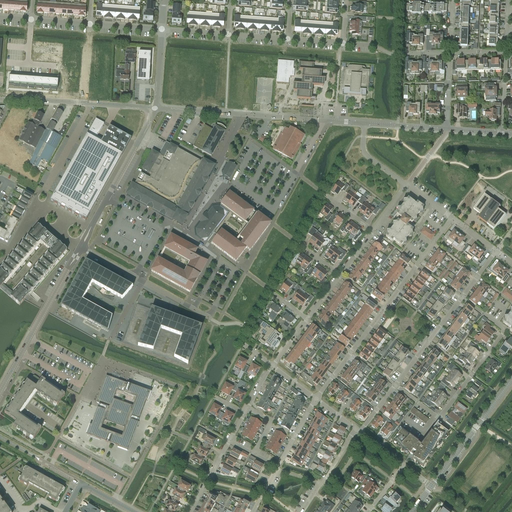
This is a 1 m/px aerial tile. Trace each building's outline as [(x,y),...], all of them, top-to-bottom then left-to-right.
[(351,6),(351,12),(355,12),(355,13),(362,14),(363,6),(366,7),(366,3),(358,2),(358,6),(356,5),(355,7),(351,6)] [(144,15),(144,21),(148,21),(148,22),(152,23),(152,22),(153,15),(152,15),(153,11),(154,4),(147,3),(147,11),(148,11),(147,15),(144,15)] [(417,14),(417,3),(413,3),(413,4),(410,4),(407,4),(407,12),(410,12),(413,13),(413,14),(417,14)] [(417,3),(417,14),(421,14),(421,13),(424,13),(424,12),(427,12),(427,5),(422,4),(417,3)] [(427,5),(427,12),(433,12),(433,13),(437,14),(437,3),(433,3),(430,3),(430,5),(427,5)] [(442,3),(437,3),(437,14),(441,14),(441,12),(444,13),(444,12),(447,12),(447,5),(444,5),(444,4),(442,4),(442,3)] [(173,17),(172,24),(173,24),(172,25),(176,25),(176,24),(181,24),(181,18),(178,18),(178,13),(179,14),(180,6),(173,6),(173,13),(173,17)] [(350,24),(350,28),(361,29),(361,22),(366,23),(366,21),(373,22),(373,18),(354,17),(354,22),(353,22),(353,25),(350,24)] [(417,36),(416,46),(421,46),(421,44),(423,45),(423,36),(427,36),(427,30),(424,29),(423,35),(419,35),(419,36),(417,36)] [(427,30),(427,36),(430,36),(430,42),(432,43),(432,44),(436,44),(437,35),(435,35),(435,34),(430,33),(430,30),(427,30)] [(437,35),(436,44),(441,45),(441,43),(443,43),(443,37),(447,37),(447,30),(444,30),(443,34),(439,34),(439,35),(437,35)] [(416,46),(417,36),(415,36),(415,35),(410,35),(410,31),(407,31),(406,41),(410,41),(410,44),(412,44),(411,46),(416,46)] [(125,65),(129,65),(129,62),(135,63),(136,53),(135,53),(136,49),(130,49),(130,50),(127,50),(126,52),(125,62),(125,65)] [(137,79),(137,81),(142,81),(145,82),(145,79),(149,79),(151,53),(150,53),(150,54),(139,53),(139,52),(138,52),(137,79)] [(278,61),(276,83),(289,84),(289,77),(294,77),(294,69),(293,69),(294,62),(278,61)] [(429,63),(425,63),(425,70),(428,70),(430,70),(430,72),(435,72),(435,62),(433,62),(434,61),(429,61),(429,63)] [(461,71),(461,61),(458,61),(458,62),(455,62),(453,62),(452,75),(456,75),(456,71),(461,71)] [(293,84),(295,84),(294,91),(298,92),(298,98),(297,98),(297,99),(316,100),(310,99),(310,92),(312,92),(310,92),(311,85),(323,86),(323,79),(325,79),(319,78),(320,71),(322,72),(322,71),(312,71),(312,64),(314,64),(314,63),(298,62),(298,63),(300,63),(300,70),(299,70),(304,70),(303,77),(301,77),(303,78),(303,84),(293,84)] [(415,74),(415,63),(413,63),(414,62),(409,62),(406,62),(405,71),(410,71),(410,74),(415,74)] [(418,63),(415,63),(415,74),(420,75),(420,71),(422,71),(422,69),(425,70),(425,63),(422,63),(422,62),(418,62),(418,63)] [(435,62),(435,72),(440,72),(440,71),(445,71),(446,62),(442,62),(438,62),(438,63),(435,62)] [(129,81),(129,65),(125,65),(125,71),(116,71),(115,77),(120,78),(120,80),(129,81)] [(343,68),(342,89),(344,89),(343,95),(365,97),(366,91),(368,91),(370,70),(365,70),(366,69),(364,67),(362,67),(352,66),(351,66),(349,66),(348,67),(348,69),(343,68)] [(10,75),(9,85),(57,89),(58,79),(10,75)] [(456,93),(468,93),(467,84),(457,85),(457,88),(456,88),(456,93)] [(486,93),(497,93),(497,87),(496,87),(496,84),(483,84),(483,88),(486,88),(486,93)] [(468,102),(468,93),(456,93),(456,99),(457,99),(457,102),(468,102)] [(497,93),(486,93),(486,102),(489,102),(495,101),(496,101),(496,98),(497,98),(497,93)] [(468,112),(468,105),(456,106),(456,112),(460,112),(460,118),(467,118),(467,112),(468,112)] [(486,111),(486,117),(488,117),(489,119),(489,120),(491,120),(492,121),(494,121),(495,120),(497,120),(497,115),(500,115),(500,108),(496,108),(496,110),(490,110),(490,111),(486,111)] [(61,112),(61,111),(60,110),(59,110),(57,109),(49,125),(40,141),(36,149),(33,154),(34,155),(29,163),(36,167),(40,159),(43,159),(49,162),(56,149),(62,137),(57,134),(52,132),(54,128),(56,125),(53,123),(55,121),(58,122),(63,113),(61,112)] [(36,149),(40,141),(45,131),(38,128),(44,115),(38,112),(34,111),(31,117),(35,119),(32,125),(28,123),(20,141),(36,149)] [(104,124),(96,119),(54,194),(61,198),(69,202),(76,206),(83,210),(90,213),(131,139),(110,127),(103,140),(97,136),(104,124)] [(218,124),(217,124),(218,124),(216,127),(215,127),(213,130),(212,130),(213,130),(205,125),(200,133),(201,133),(200,135),(199,135),(193,146),(211,156),(218,145),(217,145),(218,143),(219,143),(225,132),(224,131),(226,129),(226,128),(225,128),(224,127),(223,126),(222,125),(221,125),(220,124),(218,124)] [(275,147),(274,150),(291,159),(292,157),(294,154),(297,147),(298,148),(299,145),(299,144),(304,136),(292,129),(291,132),(285,129),(282,135),(281,135),(280,138),(277,144),(276,144),(275,147)] [(152,174),(150,178),(141,173),(134,185),(132,184),(130,188),(130,187),(126,193),(131,196),(131,197),(131,198),(132,197),(137,200),(137,201),(138,201),(143,204),(144,205),(144,204),(150,207),(150,208),(156,211),(157,212),(157,211),(162,214),(162,215),(163,215),(169,218),(168,218),(169,219),(169,218),(173,220),(172,221),(182,226),(187,216),(186,216),(188,213),(189,212),(192,207),(192,206),(195,200),(196,200),(196,199),(199,194),(199,193),(202,188),(203,187),(202,187),(206,181),(206,182),(206,181),(209,175),(210,174),(209,174),(212,169),(213,169),(215,166),(203,159),(202,162),(170,145),(163,157),(152,151),(142,169),(152,174)] [(229,163),(224,172),(225,176),(230,179),(235,169),(236,167),(234,165),(235,164),(234,164),(233,165),(229,163)] [(338,183),(331,192),(334,194),(335,193),(338,195),(342,190),(344,192),(349,186),(346,184),(344,187),(338,183)] [(344,200),(343,201),(346,203),(347,202),(349,203),(355,195),(354,195),(356,193),(352,189),(351,188),(349,187),(345,193),(348,194),(344,199),(344,200)] [(34,195),(26,191),(23,197),(31,201),(34,195)] [(355,195),(349,203),(354,207),(357,202),(360,204),(364,198),(362,196),(357,192),(355,195)] [(231,210),(209,238),(210,239),(216,231),(220,234),(212,244),(236,262),(246,248),(250,251),(270,224),(230,193),(222,204),(231,210)] [(61,198),(54,194),(50,201),(57,205),(61,198)] [(485,195),(474,210),(480,214),(478,216),(480,218),(494,230),(506,215),(498,209),(500,206),(485,195)] [(31,201),(23,197),(20,202),(28,206),(31,201)] [(69,202),(61,198),(57,205),(65,209),(69,202)] [(363,206),(359,211),(364,214),(370,207),(365,203),(367,200),(364,198),(360,204),(363,206)] [(397,221),(386,237),(392,242),(393,240),(401,246),(413,230),(411,229),(414,225),(412,223),(423,208),(417,203),(416,205),(408,199),(393,218),(397,221)] [(28,206),(20,202),(17,207),(25,211),(28,206)] [(76,206),(69,202),(65,209),(72,213),(76,206)] [(327,204),(320,214),(323,216),(324,214),(327,216),(325,219),(328,221),(332,215),(329,213),(333,209),(327,204)] [(83,210),(76,206),(72,213),(79,217),(83,210)] [(212,207),(196,229),(197,235),(202,239),(205,241),(227,213),(220,208),(220,207),(219,206),(212,207)] [(25,211),(17,207),(14,212),(22,217),(25,211)] [(370,207),(364,214),(366,216),(365,217),(368,220),(369,218),(373,213),(375,215),(380,209),(377,207),(374,210),(370,207)] [(90,213),(83,210),(79,217),(86,221),(90,213)] [(22,217),(14,212),(11,218),(19,222),(22,217)] [(334,217),(329,222),(332,224),(334,222),(336,224),(335,225),(339,228),(345,218),(340,214),(339,215),(336,219),(334,217)] [(0,238),(7,243),(19,222),(11,218),(6,227),(4,231),(0,228),(0,238)] [(344,225),(340,231),(343,233),(344,231),(347,234),(348,232),(349,233),(355,226),(350,222),(347,227),(344,225)] [(0,288),(20,305),(29,295),(28,295),(32,291),(67,250),(57,242),(58,241),(56,239),(55,240),(50,236),(51,235),(49,233),(48,234),(38,225),(29,236),(27,234),(0,266),(0,288)] [(355,226),(349,233),(354,237),(352,240),(355,242),(358,238),(360,236),(363,233),(360,230),(355,226)] [(425,227),(421,232),(431,240),(434,235),(425,227)] [(314,246),(320,238),(315,235),(318,232),(313,228),(308,234),(313,237),(309,242),(314,246)] [(454,242),(459,235),(454,231),(452,234),(449,231),(448,233),(444,238),(452,244),(454,242)] [(464,238),(459,235),(454,242),(459,246),(457,247),(460,250),(465,244),(462,242),(464,238)] [(190,293),(206,262),(194,255),(197,250),(171,236),(151,272),(190,293)] [(325,247),(330,241),(327,239),(325,242),(320,238),(314,246),(316,247),(314,250),(317,252),(323,245),(325,247)] [(375,242),(372,246),(379,252),(382,248),(385,250),(387,247),(381,243),(379,246),(375,242)] [(474,257),(479,250),(474,246),(472,249),(469,246),(468,247),(467,245),(462,251),(464,252),(464,253),(472,259),(474,257)] [(372,246),(369,250),(376,256),(379,252),(372,246)] [(332,247),(324,257),(327,260),(329,257),(331,258),(337,251),(332,247)] [(376,256),(369,250),(366,254),(373,260),(376,256)] [(435,254),(443,261),(443,260),(444,261),(447,256),(438,250),(435,254)] [(484,254),(479,250),(474,257),(479,261),(477,262),(480,265),(485,259),(482,257),(484,254)] [(337,251),(331,258),(333,260),(331,262),(334,265),(337,260),(341,260),(347,253),(344,251),(341,254),(337,251)] [(301,266),(306,258),(302,254),(298,259),(295,257),(291,263),(294,265),(296,262),(301,266)] [(373,260),(366,254),(363,258),(370,264),(373,260)] [(443,261),(435,254),(432,258),(439,264),(440,265),(443,261)] [(399,259),(407,266),(411,261),(402,255),(399,259)] [(306,258),(301,266),(302,267),(301,268),(304,271),(304,272),(306,274),(311,268),(308,266),(311,262),(306,258)] [(363,258),(360,262),(367,268),(370,264),(363,258)] [(439,264),(432,258),(428,263),(435,268),(439,264)] [(399,259),(395,264),(404,270),(407,266),(399,259)] [(86,261),(61,306),(108,332),(112,317),(82,300),(92,282),(122,299),(133,287),(86,261)] [(360,262),(357,266),(364,272),(367,268),(360,262)] [(435,268),(428,263),(425,267),(432,272),(434,274),(437,269),(435,268)] [(395,264),(392,269),(400,275),(404,270),(395,264)] [(496,277),(503,268),(498,264),(496,267),(493,265),(492,266),(488,271),(496,277)] [(317,266),(312,274),(316,278),(322,270),(317,266)] [(357,266),(354,270),(361,276),(364,272),(357,266)] [(462,267),(458,272),(467,278),(470,274),(463,269),(462,267)] [(508,272),(503,268),(496,277),(504,283),(506,284),(511,278),(509,277),(506,275),(508,272)] [(400,275),(392,269),(389,273),(397,279),(400,275)] [(322,270),(316,278),(318,279),(317,280),(320,282),(319,284),(322,286),(326,280),(324,278),(327,274),(322,270)] [(354,270),(351,274),(358,279),(361,276),(354,270)] [(420,275),(420,276),(427,281),(431,276),(423,271),(422,273),(421,272),(420,274),(420,275)] [(467,278),(458,272),(455,276),(464,283),(467,278)] [(397,279),(389,273),(385,277),(394,284),(397,279)] [(358,279),(351,274),(348,278),(355,284),(358,279)] [(427,281),(420,276),(419,277),(418,277),(417,279),(416,280),(424,286),(427,281)] [(464,283),(455,276),(451,280),(452,280),(460,287),(464,283)] [(385,277),(382,282),(390,288),(394,284),(385,277)] [(414,284),(413,285),(420,290),(424,286),(416,280),(415,282),(414,281),(413,284),(414,284)] [(460,287),(452,280),(448,285),(457,291),(460,287)] [(286,281),(279,290),(282,293),(283,291),(286,294),(290,289),(292,291),(297,285),(294,283),(292,286),(286,281)] [(345,282),(342,286),(349,292),(352,287),(345,282)] [(390,288),(382,282),(379,286),(387,293),(390,288)] [(486,292),(486,293),(487,294),(491,289),(489,288),(482,283),(479,287),(486,292)] [(410,289),(417,295),(420,290),(413,285),(412,287),(411,286),(410,288),(410,289)] [(298,302),(304,295),(299,291),(301,288),(299,286),(294,292),(297,294),(293,299),(298,302)] [(349,292),(342,286),(339,290),(346,295),(349,292)] [(387,293),(379,286),(375,291),(383,297),(387,293)] [(486,292),(479,287),(476,292),(483,297),(486,293),(486,292)] [(417,295),(410,289),(408,291),(407,291),(406,293),(407,293),(406,294),(413,299),(417,295)] [(443,293),(450,299),(452,296),(453,297),(454,295),(447,289),(443,293)] [(511,293),(506,289),(502,294),(511,301),(511,293)] [(346,295),(339,290),(336,294),(343,299),(346,295)] [(383,297),(375,291),(372,295),(371,297),(375,299),(376,298),(377,299),(376,301),(379,303),(380,302),(383,297)] [(483,297),(476,292),(472,296),(479,301),(483,297)] [(450,299),(443,293),(440,298),(448,303),(449,301),(450,299)] [(343,299),(336,294),(333,298),(340,303),(343,299)] [(413,299),(406,294),(405,296),(404,295),(403,297),(403,298),(403,299),(410,304),(413,299)] [(309,298),(304,295),(298,302),(303,306),(307,301),(309,303),(313,297),(311,295),(309,298)] [(479,301),(472,296),(469,300),(476,305),(479,301)] [(333,298),(330,302),(337,307),(340,303),(333,298)] [(448,303),(440,298),(437,302),(444,307),(445,305),(446,306),(448,303)] [(365,305),(373,311),(377,307),(368,300),(365,305)] [(272,302),(267,308),(272,312),(268,317),(273,321),(281,310),(272,302)] [(337,307),(330,302),(327,306),(334,311),(337,307)] [(437,302),(433,306),(441,312),(443,310),(442,309),(444,307),(437,302)] [(463,309),(470,315),(474,310),(466,304),(464,307),(465,307),(463,309)] [(373,311),(365,305),(361,309),(370,316),(373,311)] [(327,306),(324,310),(331,315),(334,311),(327,306)] [(433,306),(430,310),(437,316),(439,314),(440,314),(441,312),(433,306)] [(152,308),(138,346),(153,349),(161,328),(182,336),(174,357),(188,364),(202,326),(152,308)] [(370,316),(361,309),(358,314),(366,320),(370,316)] [(461,311),(459,313),(467,319),(470,315),(463,309),(462,311),(461,311)] [(324,310),(321,314),(328,319),(331,315),(324,310)] [(437,316),(430,310),(426,316),(430,319),(431,318),(435,321),(436,318),(437,316)] [(511,310),(503,323),(511,329),(510,330),(511,331),(511,310)] [(294,319),(285,312),(280,318),(285,322),(281,327),(286,331),(294,319)] [(458,316),(457,318),(464,323),(466,325),(469,320),(467,319),(459,313),(458,315),(458,316)] [(328,319),(321,314),(318,318),(323,321),(321,324),(326,328),(329,325),(326,323),(328,319)] [(366,320),(358,314),(355,318),(363,325),(366,320)] [(355,318),(351,323),(360,329),(363,325),(355,318)] [(464,323),(457,318),(455,320),(455,319),(453,322),(461,328),(464,323)] [(266,343),(275,331),(263,322),(261,325),(259,327),(262,329),(259,333),(261,335),(259,337),(261,338),(259,341),(264,345),(266,343)] [(461,328),(453,322),(451,324),(452,325),(450,327),(458,332),(461,328)] [(351,323),(348,327),(356,333),(360,329),(351,323)] [(482,333),(490,339),(491,338),(493,338),(493,335),(494,334),(489,330),(491,327),(486,323),(483,327),(483,330),(484,330),(482,333)] [(312,325),(309,330),(318,336),(321,332),(312,325)] [(348,327),(345,332),(353,338),(356,333),(348,327)] [(448,328),(447,331),(454,336),(458,332),(450,327),(449,329),(448,328)] [(376,334),(383,339),(387,334),(380,329),(379,330),(379,329),(377,331),(378,332),(376,334)] [(309,330),(306,334),(314,340),(318,336),(309,330)] [(280,335),(275,331),(266,343),(274,349),(279,343),(276,340),(280,335)] [(454,336),(447,331),(445,333),(446,333),(444,335),(453,342),(456,338),(454,336)] [(345,332),(341,336),(349,343),(353,338),(345,332)] [(490,339),(482,333),(480,335),(480,334),(477,335),(474,339),(479,342),(481,340),(486,344),(488,342),(490,342),(490,339)] [(314,340),(306,334),(303,338),(311,345),(314,340)] [(383,339),(376,334),(375,334),(373,336),(374,336),(373,338),(380,344),(383,339)] [(453,342),(444,335),(443,337),(442,337),(440,339),(450,346),(453,342)] [(349,343),(341,336),(338,341),(346,347),(349,343)] [(303,338),(299,343),(308,349),(311,345),(303,338)] [(380,344),(373,338),(372,339),(370,340),(371,341),(369,343),(377,348),(380,344)] [(505,342),(499,350),(505,355),(509,350),(509,351),(511,349),(511,348),(511,339),(510,338),(506,343),(505,342)] [(450,346),(440,339),(438,341),(439,342),(436,346),(440,349),(445,352),(450,346)] [(299,343),(296,347),(305,353),(308,349),(299,343)] [(336,343),(333,347),(341,354),(344,349),(336,343)] [(377,348),(369,343),(369,344),(368,343),(367,345),(367,346),(366,347),(373,353),(377,348)] [(469,349),(466,353),(475,359),(479,353),(474,350),(476,347),(471,343),(467,348),(469,349)] [(296,347),(293,351),(301,358),(305,353),(296,347)] [(341,354),(333,347),(329,352),(338,358),(341,354)] [(364,350),(363,352),(370,357),(373,353),(366,347),(365,348),(363,349),(364,350)] [(402,348),(399,352),(406,358),(407,355),(408,356),(410,353),(402,348)] [(429,354),(437,360),(440,355),(442,353),(435,348),(432,352),(431,351),(429,354)] [(293,351),(290,356),(298,362),(301,358),(293,351)] [(329,352),(326,356),(335,362),(338,358),(329,352)] [(370,357),(363,352),(362,353),(361,352),(360,354),(360,355),(359,357),(366,362),(370,357)] [(399,352),(396,357),(403,362),(405,360),(404,359),(406,358),(399,352)] [(475,359),(466,353),(464,356),(462,354),(457,361),(462,365),(463,363),(465,365),(467,362),(471,365),(475,359)] [(428,356),(427,359),(434,364),(437,360),(429,354),(428,356)] [(298,362),(290,356),(286,360),(295,366),(298,362)] [(326,356),(323,360),(331,367),(335,362),(326,356)] [(396,357),(392,361),(399,366),(401,364),(402,365),(403,362),(396,357)] [(244,373),(248,367),(245,365),(246,362),(240,358),(235,366),(234,368),(238,370),(239,368),(242,370),(241,371),(244,373)] [(491,360),(485,369),(491,374),(497,366),(499,368),(502,364),(494,358),(492,361),(491,360)] [(355,361),(351,365),(359,371),(362,367),(364,368),(366,365),(357,359),(355,361)] [(424,360),(423,362),(430,368),(434,364),(427,359),(425,360),(424,360)] [(295,366),(286,360),(285,362),(283,365),(285,366),(298,376),(302,371),(295,366)] [(331,367),(323,360),(320,365),(328,371),(331,367)] [(392,361),(389,365),(397,371),(399,369),(398,368),(399,366),(392,361)] [(422,365),(420,367),(427,373),(427,372),(429,374),(432,370),(430,368),(423,362),(421,364),(422,365)] [(449,375),(458,382),(462,376),(457,372),(459,370),(451,364),(447,369),(452,372),(449,375)] [(250,368),(248,367),(244,373),(247,375),(248,373),(255,377),(259,369),(252,365),(250,368)] [(320,365),(316,369),(325,375),(328,371),(320,365)] [(351,365),(348,370),(356,375),(359,371),(351,365)] [(389,365),(386,370),(393,375),(395,373),(397,371),(389,365)] [(427,373),(420,367),(419,369),(418,369),(416,371),(424,377),(427,373)] [(325,375),(316,369),(313,373),(322,380),(325,375)] [(348,370),(345,374),(352,380),(356,375),(348,370)] [(393,375),(386,370),(383,374),(390,380),(392,377),(393,375)] [(415,374),(413,376),(421,381),(424,377),(416,371),(414,373),(415,374)] [(310,377),(306,375),(303,372),(300,377),(303,380),(305,377),(308,380),(307,382),(313,387),(315,384),(317,386),(318,384),(310,377)] [(310,377),(318,384),(322,380),(313,373),(310,377)] [(343,379),(341,382),(346,386),(348,383),(349,384),(352,380),(345,374),(341,378),(343,379)] [(274,375),(270,383),(279,387),(283,381),(274,375)] [(385,384),(387,381),(379,375),(373,382),(376,384),(383,389),(387,385),(385,384)] [(458,382),(449,375),(447,379),(445,377),(441,382),(446,386),(448,384),(454,387),(458,382)] [(16,399),(13,404),(12,403),(9,407),(10,407),(8,411),(7,410),(5,413),(16,421),(13,426),(17,429),(18,428),(20,430),(20,431),(23,433),(24,432),(27,434),(26,435),(30,438),(31,437),(34,439),(41,428),(38,426),(38,427),(38,426),(41,428),(40,430),(18,415),(25,405),(26,404),(26,405),(38,388),(39,389),(37,392),(41,395),(41,394),(44,396),(43,397),(47,399),(48,398),(50,400),(50,401),(53,404),(54,403),(57,405),(65,394),(62,392),(62,393),(65,394),(63,396),(44,383),(46,381),(42,378),(41,380),(35,376),(34,376),(33,376),(33,377),(29,382),(27,381),(25,384),(26,385),(24,388),(23,387),(20,391),(21,391),(19,394),(18,393),(16,397),(17,398),(16,399)] [(107,376),(97,403),(99,404),(98,407),(97,407),(94,417),(87,436),(99,440),(100,439),(129,450),(139,422),(138,422),(150,391),(131,384),(131,385),(109,377),(107,376)] [(421,381),(413,376),(412,378),(411,377),(409,379),(417,385),(421,381)] [(409,382),(407,384),(414,390),(417,385),(409,379),(408,382),(409,382)] [(334,383),(327,392),(329,393),(328,394),(331,396),(331,395),(333,396),(338,389),(341,391),(344,386),(339,382),(337,385),(334,383)] [(234,391),(237,385),(234,383),(232,387),(226,384),(221,392),(228,396),(230,392),(231,390),(234,391)] [(270,383),(267,387),(276,392),(279,387),(270,383)] [(383,389),(376,384),(372,388),(380,394),(383,389)] [(414,390),(407,384),(405,386),(403,388),(411,394),(414,390)] [(237,385),(234,391),(237,393),(235,396),(234,399),(240,402),(245,394),(238,391),(241,387),(237,385)] [(447,397),(441,393),(443,390),(438,386),(434,391),(436,392),(434,396),(442,402),(447,397)] [(468,393),(466,396),(471,400),(473,397),(475,398),(478,394),(476,393),(478,390),(473,386),(471,389),(469,388),(466,392),(468,393)] [(276,392),(267,387),(265,392),(274,397),(276,392)] [(380,394),(372,388),(370,387),(367,390),(369,392),(377,398),(380,394)] [(344,390),(337,399),(339,400),(338,401),(340,403),(341,402),(343,403),(347,397),(350,399),(354,394),(349,390),(347,393),(344,390)] [(274,397),(265,392),(262,397),(271,402),(274,397)] [(377,398),(369,392),(366,397),(367,397),(365,400),(370,404),(372,401),(373,402),(377,398)] [(298,393),(294,401),(303,406),(307,399),(298,393)] [(398,395),(395,399),(402,405),(406,400),(404,399),(406,397),(401,393),(399,395),(398,395)] [(354,402),(349,408),(351,409),(350,410),(352,412),(353,411),(355,412),(359,407),(360,407),(361,406),(360,405),(361,404),(359,402),(361,399),(355,395),(351,400),(354,402)] [(442,402),(434,396),(431,399),(428,396),(423,403),(430,408),(433,404),(438,408),(442,402)] [(262,397),(259,402),(268,407),(271,402),(262,397)] [(395,399),(391,403),(399,409),(402,405),(395,399)] [(303,406),(294,401),(291,406),(300,411),(303,406)] [(268,407),(259,402),(257,407),(266,412),(268,407)] [(364,409),(359,415),(360,417),(362,419),(363,418),(364,420),(371,411),(368,409),(370,406),(365,402),(361,406),(364,409)] [(399,409),(391,403),(388,408),(396,414),(399,409)] [(455,408),(452,410),(451,413),(448,416),(450,417),(446,422),(452,426),(455,422),(457,423),(460,419),(462,417),(463,414),(466,410),(458,404),(455,408)] [(218,420),(222,413),(219,412),(221,409),(214,405),(210,413),(209,413),(208,415),(212,417),(213,415),(216,417),(215,418),(218,420)] [(300,411),(291,406),(288,411),(297,416),(300,411)] [(391,420),(396,414),(388,408),(383,415),(391,420)] [(413,409),(411,412),(426,424),(429,420),(413,409)] [(297,416),(288,411),(286,416),(295,421),(297,416)] [(315,419),(324,424),(327,419),(322,416),(323,414),(317,411),(314,416),(315,417),(315,419)] [(225,415),(222,413),(218,420),(221,421),(222,420),(225,421),(224,423),(228,426),(229,424),(233,416),(226,412),(225,415)] [(286,416),(284,415),(281,419),(283,420),(283,421),(292,426),(295,421),(286,416)] [(386,421),(388,419),(382,415),(380,418),(378,416),(371,425),(373,426),(372,427),(374,428),(375,428),(377,429),(382,422),(384,424),(386,421)] [(324,424),(315,419),(314,420),(313,420),(311,423),(322,429),(324,424)] [(292,426),(283,421),(280,426),(289,431),(292,426)] [(322,429),(311,423),(309,426),(310,426),(309,428),(319,433),(322,429)] [(335,436),(341,439),(345,431),(336,425),(336,424),(335,423),(334,424),(332,428),(337,431),(335,436)] [(387,423),(381,432),(382,433),(382,434),(384,436),(385,435),(386,436),(391,430),(393,432),(397,427),(392,423),(390,426),(387,423)] [(397,431),(390,439),(393,441),(398,444),(401,447),(406,449),(410,454),(413,456),(411,459),(417,462),(422,467),(430,453),(435,448),(436,444),(441,440),(443,436),(448,433),(447,433),(450,430),(442,424),(440,426),(437,425),(421,446),(401,431),(399,433),(397,431)] [(307,429),(306,432),(317,438),(319,433),(309,428),(308,430),(307,429)] [(317,438),(306,432),(304,435),(305,436),(304,437),(314,443),(317,438)] [(335,436),(329,433),(327,437),(333,440),(330,444),(336,447),(338,445),(339,446),(342,440),(340,439),(341,439),(335,436)] [(202,445),(209,448),(211,445),(212,446),(215,440),(212,439),(213,437),(209,436),(209,437),(206,435),(206,436),(205,435),(204,435),(203,436),(202,436),(202,437),(202,438),(202,439),(202,440),(203,440),(203,441),(204,442),(202,445)] [(302,439),(300,442),(311,448),(314,443),(304,437),(303,439),(302,439)] [(336,447),(330,444),(324,441),(322,445),(328,448),(327,450),(326,453),(331,456),(333,453),(335,454),(338,449),(336,448),(336,447)] [(311,448),(300,442),(299,445),(300,445),(299,447),(309,452),(311,448)] [(209,448),(202,445),(201,447),(200,447),(197,453),(204,457),(206,458),(209,452),(207,451),(209,448)] [(297,448),(295,451),(306,457),(309,452),(299,447),(298,449),(297,448)] [(237,460),(238,460),(240,455),(247,458),(248,455),(238,449),(237,452),(233,450),(230,456),(234,458),(237,460)] [(331,456),(326,453),(320,450),(318,453),(324,457),(321,461),(327,464),(328,461),(330,462),(333,457),(331,456)] [(306,457),(295,451),(294,454),(295,455),(294,456),(303,462),(306,457)] [(204,457),(197,453),(196,456),(194,455),(193,455),(192,455),(191,455),(190,456),(190,457),(190,458),(190,459),(191,460),(191,461),(200,466),(203,460),(202,459),(204,457)] [(83,456),(81,460),(93,468),(94,467),(95,468),(98,465),(89,458),(88,460),(83,456)] [(251,470),(254,473),(256,470),(260,472),(263,466),(259,464),(260,462),(250,456),(248,459),(255,463),(251,470)] [(303,462),(294,456),(293,458),(292,458),(289,463),(292,465),(293,463),(301,467),(303,462)] [(237,460),(234,458),(232,460),(228,458),(225,464),(233,468),(236,463),(242,467),(244,463),(238,460),(237,460)] [(327,464),(321,461),(318,467),(312,464),(309,469),(317,473),(318,471),(322,473),(327,464)] [(225,464),(224,466),(221,472),(228,477),(231,471),(237,475),(239,471),(233,468),(225,464)] [(254,473),(251,470),(244,467),(242,470),(249,474),(246,479),(254,483),(257,477),(253,475),(254,473)] [(35,472),(27,468),(25,472),(24,471),(21,478),(19,482),(27,486),(30,481),(50,492),(48,497),(55,502),(57,498),(58,498),(62,492),(61,491),(63,488),(53,482),(52,483),(49,481),(49,480),(43,477),(42,478),(39,476),(40,475),(39,474),(38,475),(34,473),(35,472)] [(355,471),(350,477),(358,483),(359,482),(362,484),(366,478),(363,476),(362,477),(355,471)] [(369,482),(366,487),(374,493),(375,491),(376,492),(379,489),(372,484),(374,481),(369,478),(367,481),(369,482)] [(185,491),(187,492),(188,489),(190,490),(192,487),(190,486),(187,485),(188,483),(184,482),(184,483),(181,481),(178,487),(179,488),(177,490),(184,494),(185,491)] [(374,493),(366,487),(364,489),(362,488),(358,493),(363,497),(365,494),(370,498),(374,493)] [(184,494),(177,490),(175,489),(172,495),(173,496),(171,499),(178,502),(180,499),(181,500),(184,494)] [(215,493),(214,496),(213,497),(217,499),(222,502),(222,503),(225,505),(229,497),(226,495),(224,498),(222,497),(223,496),(220,494),(219,495),(215,493)] [(207,496),(206,498),(215,503),(217,499),(213,497),(214,496),(208,494),(207,496)] [(389,499),(387,502),(396,509),(398,506),(396,504),(400,500),(395,495),(391,499),(390,498),(389,499)] [(2,501),(0,498),(0,511),(9,511),(4,504),(3,504),(1,502),(2,501)] [(206,498),(204,503),(212,508),(215,503),(206,498)] [(178,502),(171,499),(170,501),(169,501),(168,501),(167,501),(166,501),(165,501),(165,502),(164,503),(164,504),(164,505),(165,505),(166,506),(165,507),(168,508),(174,511),(175,511),(178,506),(176,505),(178,502)] [(355,501),(351,505),(360,511),(363,507),(355,501)] [(317,511),(318,511),(325,511),(326,511),(330,511),(335,506),(329,502),(327,505),(324,502),(317,511)] [(396,509),(387,502),(385,505),(385,506),(381,510),(383,511),(390,511),(392,510),(392,511),(396,509)] [(209,511),(212,508),(204,503),(201,508),(208,511),(209,511)]
